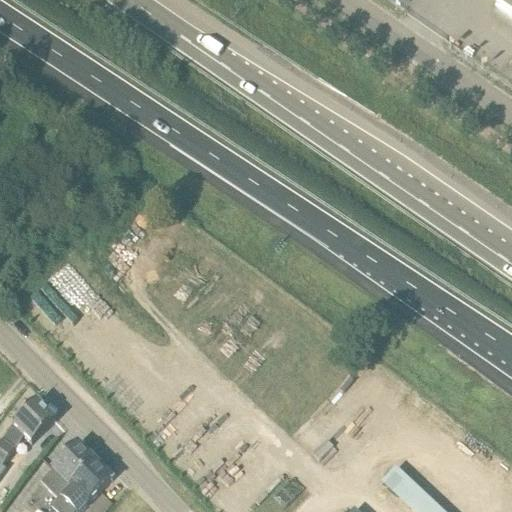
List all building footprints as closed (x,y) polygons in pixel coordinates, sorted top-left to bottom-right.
[(511,0),(502,0),(495,10),(511,21),(511,0)] [(0,192),(0,209),(1,210),(41,173),(36,169),(42,163),(34,154),(19,168),(15,164),(7,172),(14,179),(0,192)] [(0,446),(0,477),(5,470),(4,469),(24,440),(32,448),(56,423),(36,404),(15,426),(0,446)] [(58,502),(96,464),(77,445),(50,471),(52,473),(40,485),(58,502)] [(96,464),(58,502),(50,511),(49,511),(82,511),(113,482),(96,464)] [(443,511),(399,471),(384,488),(410,511),(443,511)]
